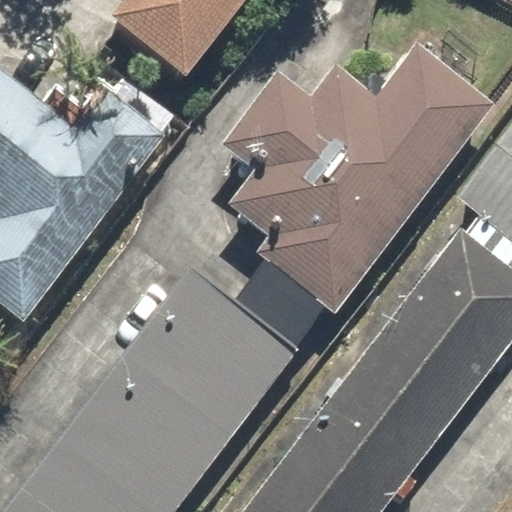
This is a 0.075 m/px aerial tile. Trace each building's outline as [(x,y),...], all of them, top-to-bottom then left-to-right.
[(122,0),(87,51),(161,103),(233,0),(122,0)] [(395,66),(354,119),(311,88),(287,119),(254,95),(200,168),(233,192),(208,225),(249,255),(210,305),(177,280),(0,511),(171,511),(472,125),(395,66)] [(0,320),(14,331),(145,154),(81,107),(54,144),(0,103),(0,320)] [(511,126),(448,208),(511,257),(511,126)] [(375,511),(511,329),(511,300),(442,248),(243,511),(375,511)]
